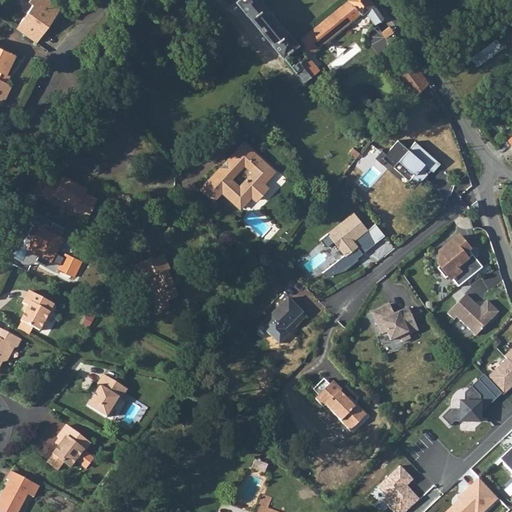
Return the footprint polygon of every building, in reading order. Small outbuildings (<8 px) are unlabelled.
[(39,43),(63,7),(52,0),(30,0),(30,1),(34,4),(18,28),(39,43)] [(260,0),(241,0),(237,4),(284,58),(298,45),(288,33),(286,33),(260,3),(262,2),(260,0)] [(370,0),(351,0),(301,41),(305,45),(313,55),(361,15),(363,17),(368,13),(376,6),(370,0)] [(376,6),(368,13),(377,25),(385,19),(376,6)] [(393,53),(389,48),(400,40),(390,27),(382,33),(384,36),(373,45),(384,59),(393,53)] [(478,67),(504,47),(498,38),(472,58),(478,67)] [(22,56),(0,43),(0,105),(2,106),(6,98),(9,100),(15,85),(10,83),(8,75),(9,73),(12,74),(22,56)] [(301,48),(286,61),(304,81),(307,84),(313,78),(302,65),(310,58),(301,48)] [(417,67),(398,80),(413,102),(430,85),(425,78),(417,67)] [(385,159),(396,168),(401,162),(417,175),(414,178),(421,184),(430,174),(427,172),(430,168),(435,172),(443,164),(418,142),(411,150),(401,141),(385,159)] [(226,173),(220,168),(201,188),(213,200),(222,191),(240,209),(251,196),(256,201),(268,188),(263,184),(269,178),(263,172),(269,166),(244,143),(228,159),(234,165),(226,173)] [(52,176),(43,194),(54,200),(56,197),(79,209),(78,211),(91,217),(101,198),(90,193),(91,190),(66,176),(63,182),(52,176)] [(325,274),(328,278),(348,271),(361,261),(359,258),(364,253),(365,255),(377,245),(369,230),(356,214),(323,241),(329,248),(337,242),(348,256),(325,274)] [(378,224),(369,230),(377,245),(388,236),(378,224)] [(461,288),(485,269),(475,256),(470,260),(466,256),(473,251),(462,237),(442,253),(440,262),(444,267),(440,270),(448,280),(452,277),(461,288)] [(67,252),(57,275),(73,283),(84,260),(67,252)] [(148,300),(151,310),(166,306),(167,308),(177,306),(174,293),(175,293),(172,279),(172,276),(168,260),(153,264),(153,261),(136,265),(141,286),(144,286),(147,298),(148,300)] [(24,322),(25,323),(35,328),(42,332),(56,306),(32,293),(26,304),(31,308),(24,322)] [(468,295),(451,314),(457,321),(460,318),(479,336),(501,313),(490,302),(481,310),(479,308),(479,306),(468,295)] [(294,333),(291,329),(305,315),(289,299),(262,329),(281,347),(294,333)] [(392,305),(375,313),(385,335),(389,333),(393,341),(402,337),(404,343),(413,339),(411,335),(421,331),(411,309),(395,317),(393,314),(395,310),(392,305)] [(166,306),(151,310),(153,320),(169,316),(167,308),(166,306)] [(305,315),(291,329),(294,333),(309,319),(305,315)] [(25,323),(21,331),(30,336),(35,328),(25,323)] [(0,371),(5,362),(9,361),(15,349),(19,348),(23,341),(0,327),(0,371)] [(511,348),(503,357),(505,361),(511,367),(511,348)] [(511,367),(505,361),(486,379),(500,395),(503,397),(511,388),(511,367)] [(104,386),(92,405),(110,416),(121,398),(124,400),(131,390),(107,374),(100,384),(104,386)] [(500,395),(486,379),(482,374),(439,417),(447,427),(456,423),(478,425),(480,415),(500,395)] [(324,410),(350,434),(365,418),(355,409),(353,410),(338,395),(340,394),(331,385),(328,389),(322,383),(311,394),(317,399),(314,403),(323,411),(324,410)] [(144,416),(149,406),(135,400),(128,416),(120,412),(116,423),(131,429),(138,414),(144,416)] [(67,440),(57,453),(68,461),(74,466),(81,457),(89,463),(93,462),(97,456),(90,450),(95,442),(71,424),(62,436),(67,440)] [(511,446),(497,461),(511,478),(511,476),(511,446)] [(68,461),(57,453),(51,462),(62,470),(68,461)] [(413,481),(400,467),(377,487),(386,497),(383,501),(392,511),(406,511),(419,500),(407,486),(413,481)] [(9,495),(2,507),(3,511),(4,511),(23,511),(32,495),(39,498),(45,486),(16,471),(12,479),(13,480),(7,494),(9,495)] [(458,500),(445,511),(482,511),(498,499),(477,479),(457,498),(458,500)]
